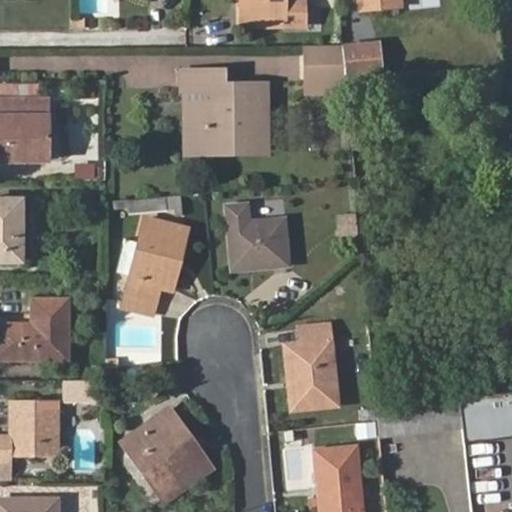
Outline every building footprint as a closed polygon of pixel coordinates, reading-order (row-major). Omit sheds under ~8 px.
[(239,0),(240,26),(248,26),(247,0),(239,0)] [(247,0),(248,26),(284,26),(283,0),(247,0)] [(402,0),(360,0),(362,11),(403,7),(402,0)] [(378,42),(341,45),(344,82),(344,88),(382,85),(378,42)] [(341,45),(305,45),(305,84),(344,82),(341,45)] [(222,88),(222,74),(182,74),(183,89),(189,89),(203,88),(204,141),(222,141),(222,134),(242,134),(243,141),(262,141),(261,88),(222,88)] [(344,82),(305,84),(305,92),(345,91),(344,88),(344,82)] [(262,151),(262,141),(243,141),(242,134),(222,134),(222,141),(204,141),(203,88),(189,89),(190,152),(262,151)] [(0,100),(0,161),(46,162),(48,101),(0,100)] [(64,101),(48,101),(46,162),(62,161),(64,101)] [(0,199),(0,260),(21,261),(20,200),(0,199)] [(223,207),(229,271),(286,266),(281,220),(246,222),(245,205),(223,207)] [(175,260),(180,261),(187,231),(145,220),(127,297),(156,304),(160,287),(169,289),(175,260)] [(128,274),(137,241),(125,238),(116,271),(128,274)] [(173,291),(180,261),(175,260),(169,289),(173,291)] [(0,326),(0,361),(67,362),(68,301),(29,301),(28,327),(0,326)] [(299,343),(290,344),(294,387),(287,388),(289,409),(336,405),(328,326),(298,328),(299,343)] [(294,387),(290,344),(283,345),(287,388),(294,387)] [(511,390),(457,396),(461,427),(511,421),(511,390)] [(461,427),(457,396),(374,403),(376,423),(378,435),(461,427)] [(1,435),(1,462),(47,462),(46,424),(82,425),(81,402),(46,401),(46,405),(1,405),(1,435)] [(169,413),(163,417),(188,457),(195,453),(169,413)] [(188,457),(163,417),(123,443),(160,498),(206,468),(195,453),(188,457)] [(315,451),(319,511),(359,511),(354,447),(315,451)] [(0,511),(57,511),(57,497),(0,497),(0,511)]
